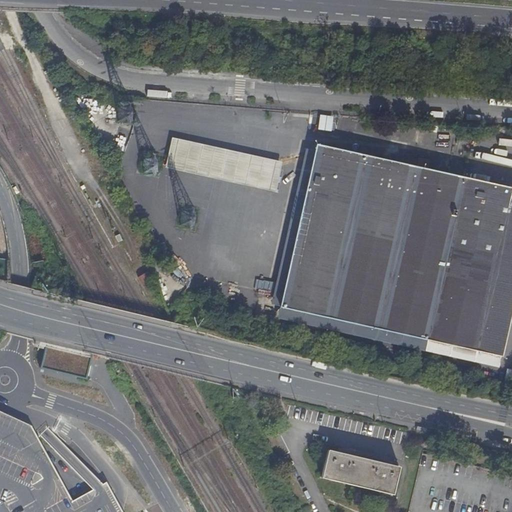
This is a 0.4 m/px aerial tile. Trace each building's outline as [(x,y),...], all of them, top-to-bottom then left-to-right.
[(282,163),(171,138),(165,168),(275,192),(282,163)] [(298,188),(294,210),(291,232),(291,233),(274,293),(270,306),(279,308),(306,189),(314,151),(304,149),(298,188)] [(306,189),(279,308),(334,320),(353,324),(373,328),(467,349),(500,357),(503,346),(507,327),(511,307),(511,304),(511,194),(432,176),(357,160),(314,151),(306,189)] [(353,324),(334,320),(279,308),(277,319),(323,324),(332,328),(386,337),(424,347),(451,355),(490,366),(498,368),(500,357),(467,349),(373,328),(353,324)] [(84,380),(90,357),(42,344),(36,367),(84,380)] [(12,413),(0,407),(0,497),(2,498),(9,511),(117,511),(104,489),(100,491),(96,492),(89,501),(74,510),(68,504),(12,413)] [(327,452),(320,479),(391,495),(397,468),(327,452)]
